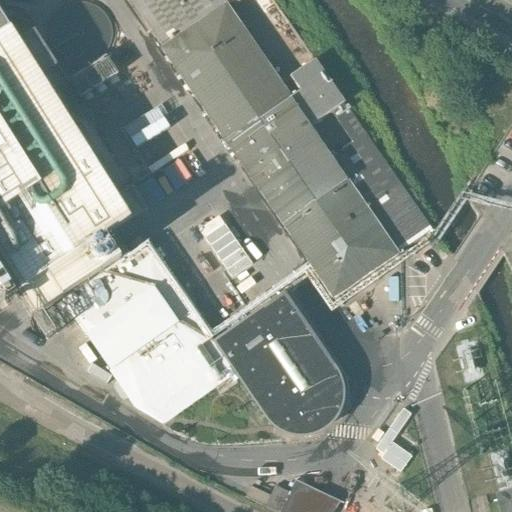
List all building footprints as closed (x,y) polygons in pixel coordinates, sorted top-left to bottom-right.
[(110,48),(113,34),(110,21),(102,10),(91,2),(79,0),(76,0),(64,3),(53,10),(45,22),(43,35),(46,49),(53,60),(65,67),(78,70),(92,67),(103,59),(110,48)] [(128,0),(162,50),(224,7),(233,0),(128,0)] [(224,7),(162,50),(330,295),(428,228),(310,58),(297,67),(306,80),(284,95),(224,7)] [(280,294),(215,338),(146,239),(125,254),(110,230),(198,173),(185,154),(135,188),(130,181),(127,182),(100,143),(127,125),(117,109),(91,126),(54,71),(57,69),(35,35),(19,45),(0,14),(0,302),(19,291),(48,335),(74,315),(136,403),(162,418),(230,370),(261,414),(273,424),(288,429),(304,428),(318,422),(329,410),(335,396),(335,380),(329,366),(280,294)] [(131,75),(122,58),(84,77),(92,93),(117,80),(118,82),(131,75)] [(145,151),(177,134),(166,112),(148,121),(154,132),(145,137),(140,128),(135,132),(145,151)] [(232,269),(251,257),(224,214),(181,242),(231,320),(255,304),(232,269)] [(383,437),(414,455),(424,438),(411,430),(423,410),(405,399),(383,437)] [(342,499),(298,476),(292,488),(278,480),(265,503),(283,511),(333,511),(334,511),(342,499)] [(511,511),(511,495),(499,499),(502,511),(511,511)]
